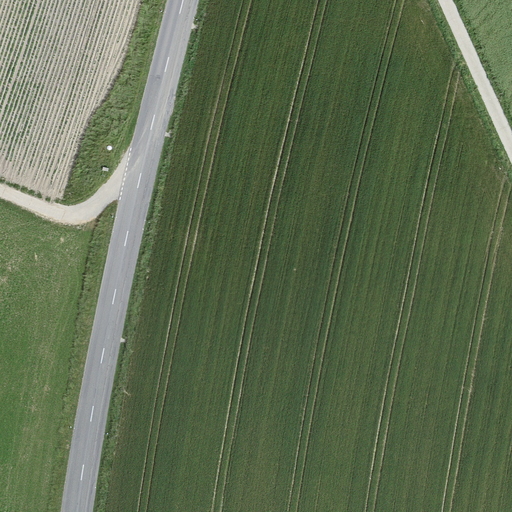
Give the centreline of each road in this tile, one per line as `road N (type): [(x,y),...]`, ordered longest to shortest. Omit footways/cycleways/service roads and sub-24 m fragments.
road 1 (tertiary): [(181,0),(144,141),(77,511)]
road 2 (unclassified): [(445,0),(511,149)]
